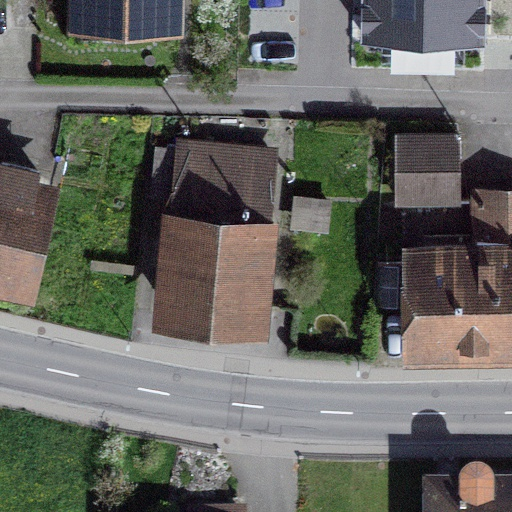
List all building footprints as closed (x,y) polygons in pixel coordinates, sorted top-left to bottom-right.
[(187,0),(75,0),(76,35),(188,34),(187,0)] [(457,133),(397,134),(398,199),(458,199),(457,133)] [(182,198),(186,148),(156,145),(152,195),(182,198)] [(266,152),(186,145),(186,148),(182,198),(171,314),(250,321),(266,152)] [(0,274),(26,280),(46,192),(32,188),(36,169),(2,161),(0,168),(0,274)] [(415,258),(416,338),(511,337),(511,194),(476,195),(477,235),(422,235),(422,258),(415,258)] [(511,511),(511,491),(447,491),(446,511),(511,511)]
